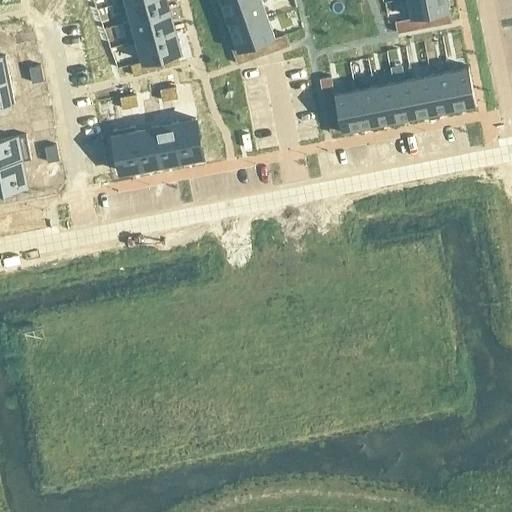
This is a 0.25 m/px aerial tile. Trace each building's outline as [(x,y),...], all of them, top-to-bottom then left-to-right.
[(165,0),(127,0),(122,2),(122,3),(127,20),(127,21),(169,10),(165,0)] [(220,0),(225,12),(259,0),(220,0)] [(261,0),(259,0),(225,12),(231,31),(268,18),(261,0)] [(446,0),(407,0),(411,17),(418,16),(425,14),(433,12),(441,11),(449,9),(446,0)] [(449,9),(441,11),(443,23),(451,21),(449,9)] [(127,20),(122,22),(128,43),(137,41),(137,40),(174,30),(169,10),(127,21),(127,20)] [(441,11),(433,12),(436,25),(443,23),(441,11)] [(433,12),(425,14),(428,26),(436,25),(433,12)] [(425,14),(418,16),(420,28),(428,26),(425,14)] [(411,17),(410,17),(412,29),(420,28),(418,16),(411,17)] [(410,17),(402,19),(404,31),(412,29),(410,17)] [(268,18),(231,31),(238,50),(240,49),(247,46),(255,44),(262,41),(270,38),(274,37),(268,18)] [(402,19),(394,20),(394,22),(396,32),(404,31),(402,19)] [(174,30),(137,40),(137,41),(143,60),(144,60),(152,58),(160,56),(168,53),(176,51),(180,50),(174,30)] [(285,33),(277,36),(282,47),(289,44),(285,34),(285,33)] [(274,37),(270,38),(274,50),(282,47),(277,36),(274,37)] [(270,38),(262,41),(266,52),(274,50),(270,38)] [(262,41),(255,44),(259,55),(266,52),(262,41)] [(255,44),(247,46),(251,58),(259,55),(255,44)] [(247,46),(240,49),(244,60),(251,58),(247,46)] [(238,50),(232,52),(236,63),(244,60),(240,49),(238,50)] [(176,51),(168,53),(171,65),(179,62),(176,51)] [(168,53),(160,56),(163,67),(171,65),(168,53)] [(160,56),(152,58),(155,69),(163,67),(160,56)] [(152,58),(144,60),(148,71),(155,69),(152,58)] [(143,60),(137,62),(140,73),(148,71),(144,60),(143,60)] [(137,62),(130,64),(133,75),(140,73),(137,62)] [(40,64),(28,66),(30,74),(41,72),(40,64)] [(468,66),(448,70),(456,107),(476,103),(468,66)] [(448,70),(429,73),(437,111),(456,107),(448,70)] [(41,72),(30,74),(31,82),(43,80),(41,72)] [(429,73),(410,77),(418,115),(437,111),(429,73)] [(329,76),(319,78),(320,85),(332,83),(331,75),(329,76)] [(410,77),(392,81),(399,119),(418,115),(410,77)] [(5,79),(0,80),(0,104),(10,102),(5,79)] [(392,81),(373,84),(380,122),(399,119),(392,81)] [(332,83),(320,85),(322,93),(334,91),(332,83)] [(373,84),(354,88),(361,126),(380,122),(373,84)] [(175,85),(167,87),(169,99),(177,97),(175,85)] [(167,87),(159,88),(161,100),(169,99),(167,87)] [(354,88),(334,92),(335,99),(337,107),(338,114),(340,122),(341,130),(361,126),(354,88)] [(334,91),(322,93),(323,101),(335,99),(334,92),(334,91)] [(135,93),(127,95),(129,106),(137,105),(135,93)] [(127,95),(119,96),(121,108),(129,106),(127,95)] [(335,99),(323,101),(325,109),(337,107),(335,99)] [(337,107),(325,109),(326,117),(338,114),(337,107)] [(338,114),(326,117),(328,125),(340,122),(338,114)] [(195,118),(174,122),(181,159),(202,155),(195,118)] [(174,122),(154,126),(161,163),(181,159),(174,122)] [(340,122),(328,125),(329,132),(341,130),(340,122)] [(134,125),(112,129),(120,171),(141,167),(134,130),(135,130),(134,125)] [(135,130),(134,130),(141,167),(161,163),(154,126),(135,130)] [(26,133),(0,138),(0,162),(21,159),(21,160),(31,158),(26,133)] [(248,133),(242,134),(244,147),(251,146),(248,133)] [(56,144),(44,146),(45,154),(57,152),(56,144)] [(57,152),(45,154),(47,162),(59,159),(57,152)] [(21,159),(0,162),(0,187),(26,182),(21,160),(21,159)]
